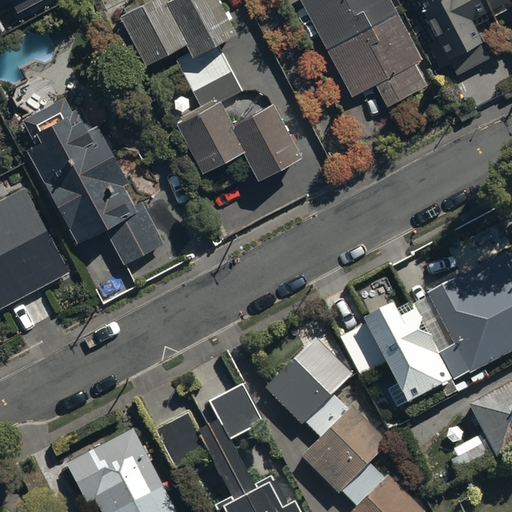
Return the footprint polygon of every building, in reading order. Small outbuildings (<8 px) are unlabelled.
[(0,0),(0,7),(11,2),(17,14),(43,0),(0,0)] [(168,0),(160,0),(123,21),(148,67),(188,46),(197,63),(182,71),(205,112),(179,127),(207,177),(246,155),(261,182),(303,158),(275,107),(236,128),(225,109),(247,97),(219,46),(238,35),(218,0),(180,0),(171,5),(168,0)] [(301,0),(316,29),(308,33),(320,57),(329,53),(349,93),(375,80),(386,102),(425,82),(413,58),(419,55),(391,0),(301,0)] [(489,61),(474,28),(511,10),(511,0),(420,0),(443,49),(430,55),(438,72),(450,67),(454,77),(489,61)] [(39,149),(29,155),(80,247),(107,233),(127,271),(167,250),(145,209),(139,213),(125,189),(132,185),(102,130),(94,135),(83,114),(76,118),(69,105),(27,128),(39,149)] [(0,206),(0,313),(70,277),(26,193),(0,206)] [(511,251),(508,251),(425,292),(428,298),(399,313),(392,298),(363,313),(368,322),(360,327),(379,363),(386,359),(398,382),(389,387),(397,404),(511,345),(511,251)] [(351,371),(314,336),(264,387),(299,422),(302,418),(320,435),(301,454),(338,490),(339,489),(354,503),(345,511),(419,511),(421,510),(369,459),(385,442),(332,390),(351,371)] [(451,458),(459,474),(511,446),(511,377),(468,401),(483,430),(453,446),(457,455),(451,458)] [(252,480),(230,435),(263,419),(245,382),(208,400),(218,420),(198,429),(189,412),(156,428),(173,464),(205,449),(227,496),(218,501),(223,511),(299,511),(278,467),(252,480)] [(175,511),(132,424),(63,459),(85,501),(97,495),(105,511),(175,511)]
